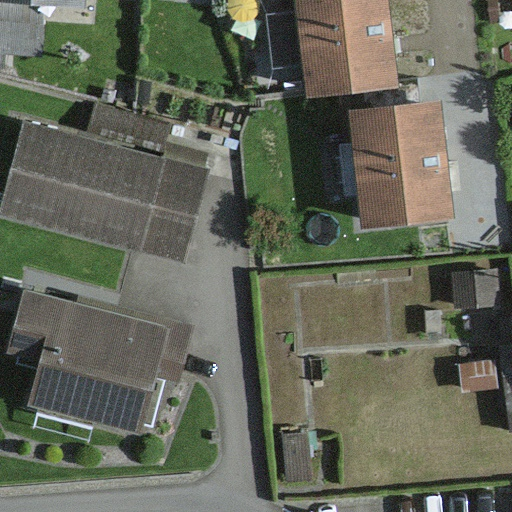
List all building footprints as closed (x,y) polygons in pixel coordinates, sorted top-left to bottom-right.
[(0,0),(0,60),(52,63),(54,0),(0,0)] [(285,0),(295,99),(383,91),(373,0),(285,0)] [(425,109),(333,120),(347,234),(439,223),(425,109)] [(161,169),(13,124),(0,165),(0,218),(133,259),(161,169)] [(187,336),(38,303),(12,421),(162,453),(187,336)]
